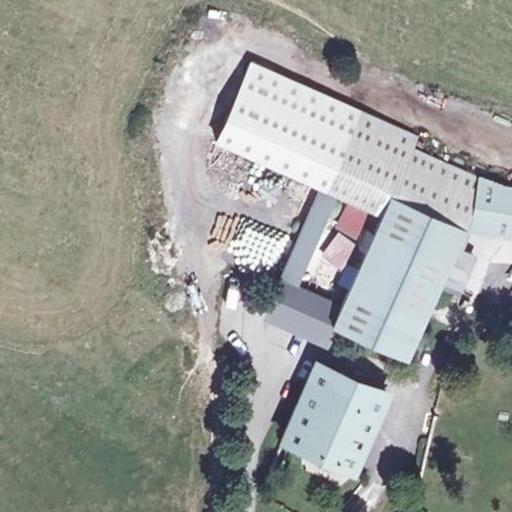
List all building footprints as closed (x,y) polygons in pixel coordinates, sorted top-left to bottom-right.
[(325,193),(362,112),(255,64),(218,145),(321,192),(325,193)] [(392,198),(469,229),(502,239),(509,187),(416,149),(421,137),(362,112),(325,193),(338,199),(384,219),(392,198)] [(511,187),(509,187),(502,239),(511,240),(511,187)] [(300,288),(338,199),(325,193),(321,192),(283,282),(300,288)] [(349,308),(338,334),(414,365),(444,291),(461,298),(478,255),(461,248),(469,229),(392,198),(384,219),(349,308)] [(338,334),(349,308),(300,288),(283,282),(267,324),(332,350),(338,334)] [(318,364),(285,447),(360,478),(394,395),(318,364)]
